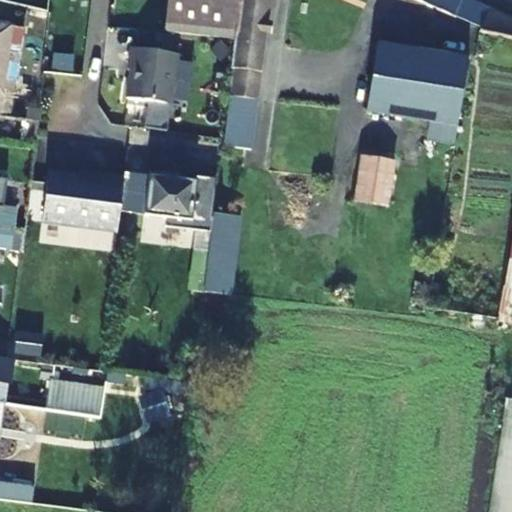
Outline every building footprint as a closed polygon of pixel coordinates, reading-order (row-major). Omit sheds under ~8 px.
[(241,0),(166,0),(162,34),(164,34),(236,42),(241,0)] [(241,0),(236,42),(230,90),(221,168),(248,172),(257,103),(268,16),(266,14),(268,0),(241,0)] [(408,0),(481,32),(490,12),(463,0),(408,0)] [(511,21),(490,12),(481,32),(480,35),(511,48),(511,21)] [(21,32),(0,29),(0,122),(8,124),(21,32)] [(378,47),(367,113),(457,130),(469,62),(378,47)] [(175,108),(180,58),(133,53),(130,75),(133,75),(130,104),(175,108)] [(397,172),(364,165),(356,205),(388,212),(397,172)] [(117,235),(124,180),(91,177),(91,180),(49,175),(42,225),(117,235)] [(212,236),(219,182),(180,177),(179,182),(179,187),(151,183),(146,218),(168,222),(167,230),(212,236)] [(179,187),(179,182),(151,178),(151,183),(179,187)] [(0,256),(9,258),(12,244),(0,242),(0,256)] [(15,333),(14,356),(39,357),(41,334),(15,333)] [(161,391),(133,398),(140,424),(167,418),(161,391)]
